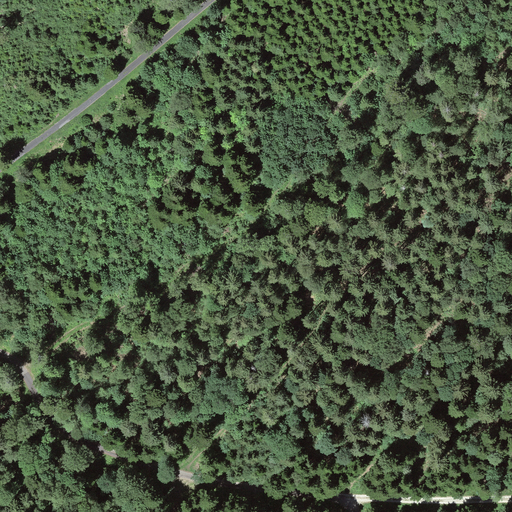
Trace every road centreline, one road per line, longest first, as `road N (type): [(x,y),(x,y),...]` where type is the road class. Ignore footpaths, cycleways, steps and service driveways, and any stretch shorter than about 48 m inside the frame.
road 1 (track): [(0,356),(72,438),(234,489),(340,498),(349,511)]
road 2 (track): [(0,163),(211,0)]
road 3 (track): [(340,498),(511,344)]
road 4 (track): [(340,498),(511,497)]
